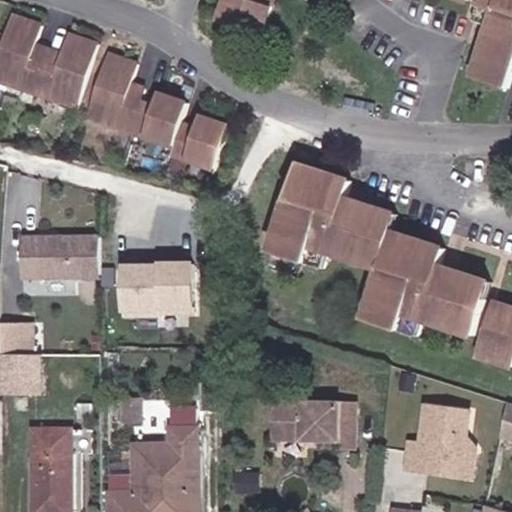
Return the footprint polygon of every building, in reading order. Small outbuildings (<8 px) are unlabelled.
[(224,0),(218,22),(263,38),(275,0),(224,0)] [(511,0),(479,0),(477,6),(493,11),(489,26),(496,28),(491,45),(484,42),(474,75),(508,86),(511,72),(511,0)] [(493,11),(477,6),(473,20),(489,26),(493,11)] [(14,16),(11,25),(41,32),(43,26),(14,16)] [(0,82),(78,109),(100,45),(69,38),(63,56),(58,70),(30,61),(36,46),(41,32),(11,25),(0,58),(0,82)] [(496,28),(489,26),(484,42),(491,45),(496,28)] [(69,38),(100,45),(101,44),(71,35),(69,38)] [(58,70),(63,56),(36,46),(30,61),(58,70)] [(214,170),(219,157),(230,126),(218,121),(202,115),(197,129),(182,123),(188,103),(160,92),(155,106),(142,101),(128,97),(133,84),(139,64),(110,54),(89,118),(174,148),(172,155),(214,170)] [(146,89),(133,84),(128,97),(142,101),(146,89)] [(308,187),(314,170),(299,165),(294,182),(308,187)] [(352,183),(314,170),(308,187),(294,182),(272,248),(308,260),(312,246),(381,268),(365,319),(399,330),(405,314),(475,337),(488,299),(473,295),(479,278),(460,272),(457,279),(438,272),(441,265),(446,249),(408,237),(403,254),(388,248),(393,232),(381,227),(386,211),(365,205),(363,212),(344,205),(347,198),(352,183)] [(365,205),(347,198),(344,205),(363,212),(365,205)] [(399,216),(386,211),(381,227),(393,232),(399,216)] [(408,237),(393,232),(388,248),(403,254),(408,237)] [(101,278),(101,238),(21,238),(21,265),(36,265),(36,279),(101,278)] [(215,259),(139,257),(137,311),(213,313),(215,259)] [(36,279),(36,265),(21,265),(21,279),(36,279)] [(457,279),(460,272),(441,265),(438,272),(457,279)] [(473,295),(488,299),(493,283),(479,278),(473,295)] [(511,307),(495,303),(484,340),(497,343),(492,360),(511,366),(511,307)] [(2,357),(22,357),(22,324),(1,324),(1,325),(2,357)] [(497,343),(484,340),(479,356),(492,360),(497,343)] [(41,357),(29,357),(22,357),(2,357),(1,396),(41,395),(41,357)] [(272,403),(271,440),(322,439),(339,439),(340,402),(272,403)] [(339,439),(322,439),(323,449),(356,448),(356,402),(340,402),(339,439)] [(511,404),(509,404),(501,438),(511,441),(511,404)] [(420,452),(408,451),(406,468),(460,476),(465,439),(468,439),(471,411),(426,405),(421,442),(420,452)] [(147,411),(130,411),(130,423),(161,423),(160,408),(147,408),(147,411)] [(165,447),(137,448),(136,496),(111,496),(111,511),(195,511),(195,431),(173,431),(173,447),(165,447)] [(71,511),(71,432),(35,432),(34,511),(71,511)] [(137,436),(137,448),(165,447),(164,436),(137,436)] [(465,439),(460,476),(474,478),(478,450),(468,439),(465,439)] [(409,441),(408,451),(420,452),(421,442),(409,441)]
